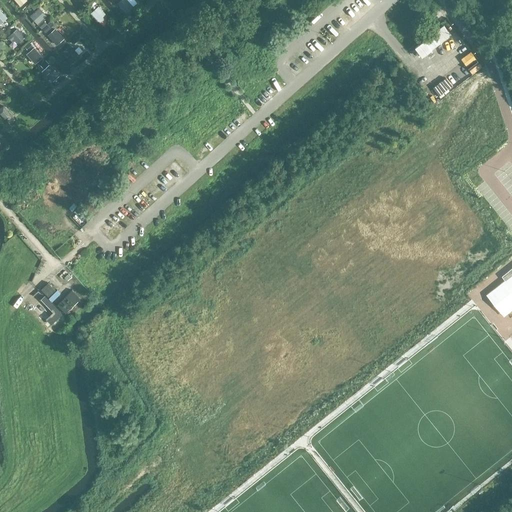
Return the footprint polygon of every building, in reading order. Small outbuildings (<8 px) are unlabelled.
[(121,0),(117,3),(126,14),(134,7),(127,0),(121,0)] [(98,5),(91,12),(99,21),(107,15),(98,5)] [(47,16),(39,8),(30,16),(38,25),(47,16)] [(451,34),(443,24),(424,40),(432,49),(451,34)] [(25,37),(18,28),(9,36),(17,44),(25,37)] [(48,36),(57,45),(65,38),(55,28),(48,36)] [(75,36),(70,40),(74,44),(79,41),(75,36)] [(424,41),(410,50),(417,60),(430,51),(424,41)] [(35,46),(27,53),(36,63),(43,56),(35,46)] [(63,52),(73,64),(79,59),(69,47),(63,52)] [(46,60),(40,65),(44,69),(49,63),(46,60)] [(60,76),(49,64),(42,71),(46,76),(48,74),(53,81),(60,76)] [(0,108),(0,114),(7,122),(14,117),(4,105),(0,108)] [(487,294),(504,315),(511,308),(511,268),(503,276),(505,279),(487,294)] [(49,282),(41,289),(48,296),(56,289),(49,282)] [(51,334),(53,333),(58,328),(68,318),(45,294),(28,310),(51,334)]
